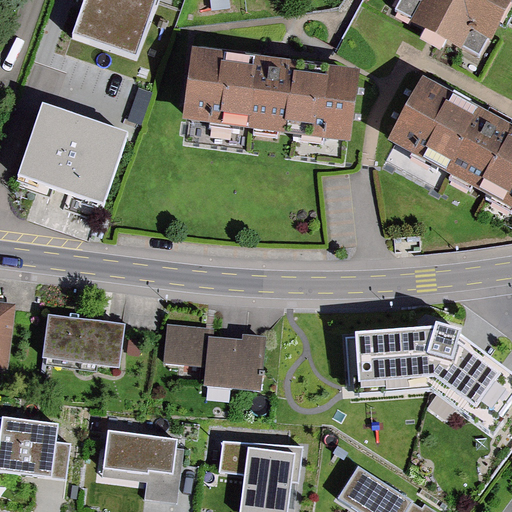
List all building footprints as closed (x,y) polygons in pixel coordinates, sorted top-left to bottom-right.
[(157,0),(90,0),(76,41),(136,62),(157,0)] [(495,22),(508,0),(390,0),(382,15),(437,48),(470,66),(495,22)] [(511,117),(511,31),(495,22),(470,66),(437,48),(426,69),(511,117)] [(345,150),(350,85),(198,73),(192,138),(345,150)] [(511,147),(412,87),(376,144),(511,223),(511,147)] [(97,214),(120,142),(35,116),(13,188),(97,214)] [(12,306),(0,304),(0,371),(3,372),(12,306)] [(118,331),(39,319),(32,363),(111,375),(118,331)] [(202,335),(162,330),(157,367),(193,372),(195,389),(241,397),(245,375),(258,372),(261,343),(232,339),(231,347),(201,343),(202,335)] [(437,342),(348,347),(350,403),(432,397),(490,437),(511,408),(511,388),(459,350),(437,342)] [(58,425),(2,418),(0,436),(0,472),(65,481),(70,445),(56,444),(58,425)] [(184,442),(109,431),(102,476),(145,482),(143,499),(176,504),(184,442)] [(291,511),(300,451),(225,440),(221,471),(247,475),(241,511),(291,511)] [(432,511),(358,467),(338,501),(356,511),(432,511)]
